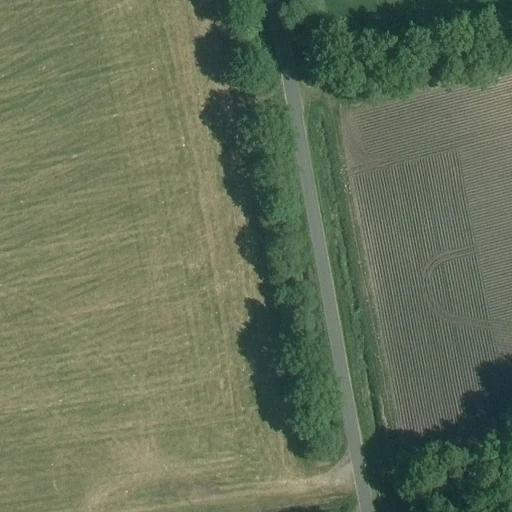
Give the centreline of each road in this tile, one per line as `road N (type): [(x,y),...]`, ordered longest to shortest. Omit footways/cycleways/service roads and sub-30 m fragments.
road 1 (unclassified): [(369,511),(271,0)]
road 2 (track): [(292,103),(511,44)]
